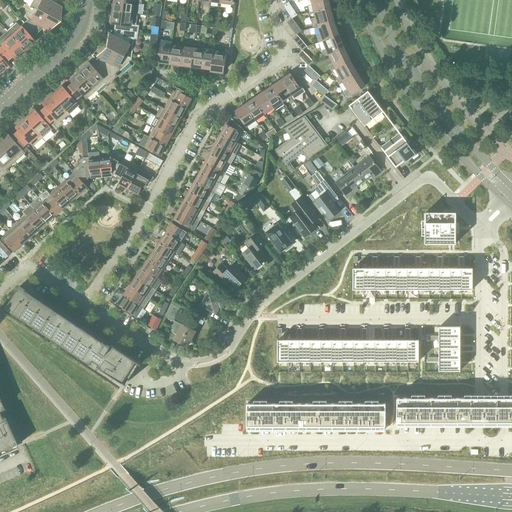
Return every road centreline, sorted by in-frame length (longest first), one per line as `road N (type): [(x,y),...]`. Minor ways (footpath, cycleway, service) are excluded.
road 1 (residential): [(86,306),(181,367),(206,363),(230,349),(259,306),(424,179),(480,228)]
road 2 (primary): [(511,470),(274,467),(180,485),(102,511)]
road 3 (primary): [(181,511),(287,491),(511,497)]
road 4 (residential): [(86,306),(198,119),(287,57)]
road 5 (residential): [(204,441),(479,441)]
road 6 (tertiary): [(363,0),(410,97),(507,203)]
road 7 (tertiary): [(509,185),(414,79),(378,0)]
road 8 (residential): [(503,441),(503,250),(495,242)]
road 9 (residential): [(479,319),(282,318)]
road 10 (tertiary): [(0,106),(75,38),(87,0)]
road 11 (residential): [(479,319),(479,441)]
